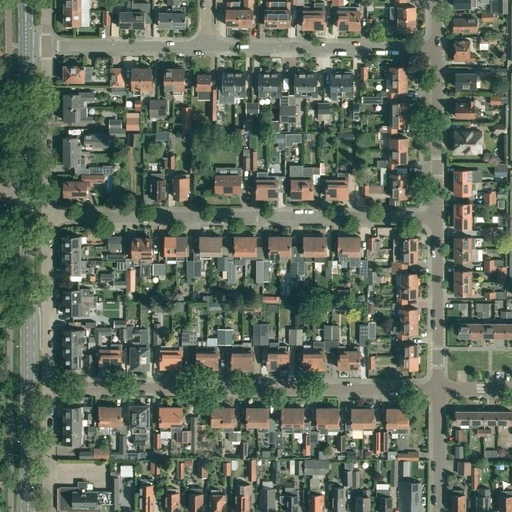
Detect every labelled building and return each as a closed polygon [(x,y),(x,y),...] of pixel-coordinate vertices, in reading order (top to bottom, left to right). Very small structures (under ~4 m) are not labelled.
[(64,0),(65,11),(81,11),(90,11),(90,0),(64,0)] [(173,11),(172,27),(185,27),(185,26),(188,26),(188,16),(185,16),(185,7),(180,7),(180,0),(172,0),(173,5),(173,7),(173,11)] [(244,0),(245,9),(241,9),(241,2),(239,2),(239,25),(241,25),(241,28),(248,28),(248,25),(253,25),(253,9),(253,10),(252,0),(244,0)] [(399,7),(399,19),(415,19),(415,7),(405,7),(405,0),(395,0),(395,7),(399,7)] [(498,0),(499,13),(508,13),(508,0),(498,0)] [(278,26),(278,4),(278,1),(267,1),(267,10),(266,10),(266,26),(270,26),(270,28),(277,28),(277,26),(278,26)] [(278,1),(278,4),(278,26),(279,26),(279,28),(286,28),(286,26),(291,26),(291,10),(290,10),(290,2),(278,1)] [(239,25),(239,2),(228,2),(228,9),(227,9),(227,25),(231,25),(231,28),(239,28),(239,25)] [(325,3),(319,3),(315,3),(315,11),(315,28),(325,28),(325,3)] [(315,28),(315,11),(309,11),(309,7),(304,7),(304,28),(315,28)] [(349,28),(350,7),(339,7),(339,28),(349,28)] [(350,7),(349,28),(360,28),(360,7),(350,7)] [(90,11),(81,11),(65,11),(65,25),(66,25),(66,26),(72,26),(72,25),(82,25),(82,26),(90,26),(90,11)] [(172,27),(173,11),(167,11),(167,13),(159,13),(159,27),(172,27)] [(132,27),(133,12),(120,12),(120,27),(132,27)] [(133,12),(132,27),(145,27),(145,12),(133,12)] [(415,31),(415,19),(399,19),(399,31),(415,31)] [(455,24),(455,25),(455,31),(477,31),(477,24),(477,19),(455,19),(455,24)] [(455,41),(455,61),(475,61),(475,54),(470,54),(470,41),(455,41)] [(65,80),(84,81),(84,73),(92,73),(92,67),(65,66),(65,73),(63,73),(63,79),(65,79),(65,80)] [(144,69),(141,69),(141,95),(151,95),(151,89),(152,89),(152,69),(151,69),(150,67),(145,67),(144,69)] [(184,69),(183,69),(183,67),(177,67),(177,69),(174,69),(174,95),(184,95),(183,89),(184,89),(184,69)] [(386,79),(387,79),(407,79),(407,67),(391,67),(391,68),(385,68),(385,73),(386,73),(386,79)] [(124,69),(112,69),(112,86),(124,86),(124,69)] [(174,95),(174,69),(166,69),(166,89),(165,89),(165,99),(174,99),(174,95)] [(337,97),(342,97),(342,74),(341,74),(341,71),(334,71),(334,74),(332,74),(332,97),(332,100),(337,101),(337,97)] [(344,74),(342,74),(342,97),(353,97),(353,74),(351,74),(351,71),(344,71),(344,74)] [(296,97),(301,97),(306,97),(306,91),(307,74),(305,74),(304,72),(299,72),(298,74),(296,74),(296,97)] [(308,74),(307,74),(306,91),(312,91),(312,97),(317,97),(317,74),(315,74),(314,72),(309,72),(308,74)] [(199,89),(199,95),(199,99),(210,100),(210,89),(211,89),(211,75),(207,75),(206,73),(202,73),(201,75),(199,75),(199,82),(197,82),(197,89),(199,89)] [(455,81),(455,86),(457,86),(457,87),(477,87),(477,81),(479,81),(480,75),(477,75),(477,73),(457,73),(457,81),(455,81)] [(235,94),(235,74),(224,74),(224,88),(222,88),(222,97),(229,97),(229,94),(235,94)] [(246,74),(235,74),(235,94),(235,97),(246,97),(246,74)] [(266,97),(271,97),(271,74),(260,74),(260,97),(266,97)] [(271,74),(271,97),(276,97),(282,97),(282,74),(271,74)] [(387,97),(397,97),(397,91),(407,91),(407,79),(387,79),(387,91),(381,91),(381,96),(383,96),(383,97),(387,97)] [(80,92),(80,94),(64,94),(65,108),(80,108),(87,108),(87,100),(95,100),(95,92),(80,92)] [(391,116),(407,115),(407,103),(397,103),(397,97),(387,97),(383,97),(383,103),(385,103),(385,109),(391,109),(391,114),(391,116)] [(158,121),(158,118),(158,100),(149,100),(149,118),(150,118),(150,121),(158,121)] [(167,100),(158,100),(158,118),(167,118),(167,100)] [(478,108),(475,108),(475,101),(468,101),(468,104),(457,104),(457,117),(478,117),(478,108)] [(247,103),(247,113),(247,122),(244,122),(244,134),(253,134),(253,114),(259,114),(259,103),(247,103)] [(280,105),(280,121),(280,123),(288,123),(288,105),(280,105)] [(80,108),(65,108),(65,121),(79,121),(79,122),(93,122),(93,116),(87,116),(87,108),(80,108)] [(127,113),(127,131),(139,131),(139,113),(127,113)] [(387,133),(397,133),(397,127),(407,126),(407,115),(391,116),(391,114),(387,114),(387,126),(383,127),(383,133),(387,133)] [(191,132),(191,116),(182,116),(182,132),(191,132)] [(110,120),(110,128),(122,128),(122,119),(110,120)] [(494,134),(507,134),(507,124),(494,124),(494,134)] [(119,128),(109,129),(109,137),(120,136),(119,128)] [(482,131),(455,131),(455,152),(482,151),(482,131)] [(129,133),(129,144),(140,145),(140,133),(129,133)] [(270,142),(278,142),(284,142),(285,142),(285,133),(270,133),(270,142)] [(397,133),(387,133),(387,138),(391,138),(391,150),(407,150),(407,138),(397,138),(397,133)] [(65,152),(81,151),(81,145),(85,145),(85,146),(108,146),(108,135),(85,134),(85,135),(80,135),(80,138),(65,137),(65,152)] [(407,162),(407,150),(391,150),(386,150),(386,162),(384,161),(378,161),(378,168),(381,168),(397,168),(397,162),(407,162)] [(81,151),(65,152),(65,165),(75,165),(75,168),(86,168),(86,158),(81,158),(81,151)] [(494,165),(494,176),(495,176),(494,182),(507,182),(507,176),(507,165),(494,165)] [(302,197),(303,197),(303,180),(303,176),(303,166),(291,166),(291,180),(292,180),(292,197),(293,197),(293,200),(302,200),(302,197)] [(397,174),(397,168),(381,168),(381,186),(383,186),(407,185),(407,174),(397,174)] [(455,170),(455,182),(477,182),(477,177),(479,177),(479,171),(471,171),(471,170),(455,170)] [(267,197),(268,197),(268,176),(268,172),(257,172),(257,197),(258,197),(258,200),(267,200),(267,197)] [(338,173),(338,180),(338,197),(349,197),(349,173),(338,173)] [(152,197),(153,197),(153,199),(159,199),(159,197),(165,197),(165,180),(164,180),(164,174),(152,174),(152,180),(150,180),(150,189),(152,189),(152,197)] [(175,198),(179,198),(180,199),(184,199),(185,198),(187,198),(187,191),(188,191),(188,174),(182,174),(182,178),(175,178),(175,184),(175,198)] [(90,188),(90,182),(104,182),(104,175),(83,175),(83,182),(65,181),(65,195),(81,195),(81,199),(86,199),(86,188),(90,188)] [(216,182),(215,183),(215,187),(217,188),(217,191),(225,191),(225,193),(233,193),(233,191),(241,191),(241,176),(216,175),(216,178),(216,180),(216,182)] [(278,176),(268,176),(268,197),(268,200),(277,200),(277,197),(278,197),(278,176)] [(303,176),(303,180),(303,197),(313,197),(313,176),(308,176),(303,176)] [(327,197),(338,197),(338,180),(328,180),(327,197)] [(482,182),(477,182),(455,182),(455,194),(471,195),(471,194),(473,194),(473,190),(477,190),(477,189),(482,189),(482,182)] [(407,198),(407,185),(383,186),(383,193),(392,193),(392,197),(407,198)] [(485,193),(485,199),(497,199),(497,193),(495,193),(495,191),(489,191),(489,193),(485,193)] [(455,216),(471,216),(471,204),(455,204),(455,216)] [(471,228),(471,216),(455,216),(455,228),(471,228)] [(201,237),(201,258),(211,258),(211,254),(211,237),(210,237),(210,234),(202,234),(202,237),(201,237)] [(316,237),(315,237),(315,261),(326,261),(326,237),(324,237),(324,234),(316,234),(316,237)] [(236,260),(236,265),(246,265),(246,259),(246,237),(245,237),(245,235),(237,235),(237,237),(236,237),(235,260),(236,260)] [(256,237),(255,237),(255,235),(247,235),(247,237),(246,237),(246,259),(256,259),(256,237)] [(64,249),(80,248),(80,243),(82,243),(82,236),(64,236),(64,249)] [(145,236),(145,238),(143,238),(143,264),(141,264),(141,277),(147,277),(147,264),(151,264),(151,258),(152,258),(152,238),(151,238),(151,236),(145,236)] [(177,260),(177,237),(166,237),(166,260),(177,260)] [(177,260),(187,261),(187,237),(177,237),(177,260)] [(222,237),(211,237),(211,254),(222,254),(222,237)] [(281,259),(281,237),(270,237),(270,254),(270,259),(281,259)] [(281,237),(281,259),(281,262),(288,262),(288,260),(291,259),(291,254),(291,237),(281,237)] [(315,261),(315,237),(305,237),(305,254),(308,254),(308,261),(315,261)] [(340,237),(339,255),(339,261),(350,261),(350,237),(340,237)] [(360,237),(350,237),(350,261),(356,261),(355,254),(360,255),(360,237)] [(455,237),(455,249),(471,249),(475,249),(475,237),(471,238),(471,237),(455,237)] [(143,238),(133,238),(133,258),(134,258),(134,264),(135,264),(141,264),(143,264),(143,238)] [(401,250),(417,250),(417,238),(401,238),(401,239),(396,238),(396,244),(401,244),(401,250)] [(64,261),(80,260),(80,255),(82,255),(82,248),(80,248),(64,249),(64,261)] [(475,249),(471,249),(455,249),(455,261),(471,261),(479,261),(478,249),(475,249)] [(397,268),(407,268),(407,262),(417,262),(417,250),(401,250),(401,262),(391,262),(391,268),(397,268)] [(228,270),(228,260),(228,256),(218,256),(218,270),(228,270)] [(80,260),(64,261),(64,273),(80,273),(80,272),(91,272),(91,270),(91,267),(82,267),(82,260),(80,260)] [(228,260),(228,270),(228,280),(236,280),(236,265),(236,260),(235,260),(228,260)] [(507,266),(498,266),(498,282),(507,282),(507,266)] [(401,285),(417,285),(417,273),(407,273),(407,268),(397,268),(391,268),(392,274),(401,274),(401,285)] [(135,270),(128,270),(127,270),(127,290),(135,290),(135,270)] [(455,270),(455,282),(471,282),(471,270),(455,270)] [(471,282),(455,282),(455,295),(471,295),(471,282)] [(417,285),(401,285),(401,297),(397,297),(397,303),(407,303),(407,297),(417,297),(417,285)] [(94,302),(94,296),(94,294),(89,294),(89,289),(82,289),(64,289),(65,302),(94,302)] [(298,303),(314,303),(314,296),(309,296),(309,295),(307,295),(307,296),(303,296),(303,294),(298,294),(298,303)] [(94,307),(94,302),(65,302),(65,314),(73,314),(73,316),(82,316),(82,307),(94,307)] [(244,311),(260,311),(260,303),(244,302),(244,311)] [(401,309),(402,321),(417,321),(417,309),(407,309),(407,303),(397,303),(397,309),(401,309)] [(417,325),(417,321),(402,321),(402,327),(394,327),(394,333),(397,333),(397,338),(407,339),(407,332),(417,333),(417,325)] [(472,337),(472,323),(460,323),(460,337),(472,337)] [(472,323),(472,337),(483,337),(483,323),(472,323)] [(483,323),(483,337),(495,337),(495,323),(483,323)] [(495,337),(507,337),(507,323),(495,323),(495,337)] [(65,342),(81,343),(87,343),(86,330),(81,330),(65,330),(65,342)] [(407,344),(407,339),(397,338),(397,356),(402,356),(417,356),(417,344),(407,344)] [(314,345),(314,347),(314,368),(324,368),(324,347),(325,345),(325,341),(314,341),(314,345)] [(81,343),(65,342),(65,354),(81,354),(82,354),(82,348),(81,348),(81,343)] [(140,368),(140,342),(133,342),(132,348),(132,368),(140,368)] [(140,342),(140,368),(149,368),(149,348),(148,348),(148,342),(140,342)] [(243,368),(244,368),(244,370),(252,371),(252,368),(253,368),(253,347),(251,347),(251,342),(243,342),(243,344),(243,368)] [(172,368),(172,343),(166,343),(166,346),(161,346),(161,368),(172,368)] [(172,343),(172,368),(182,368),(182,346),(178,346),(178,344),(172,343)] [(278,368),(278,346),(278,343),(270,343),(270,347),(268,346),(268,368),(269,368),(269,370),(278,371),(278,368)] [(117,350),(111,350),(111,367),(122,367),(122,344),(117,344),(117,350)] [(243,368),(243,344),(235,344),(235,346),(232,346),(232,368),(243,368)] [(101,367),(111,367),(111,350),(109,350),(109,345),(101,345),(101,367)] [(314,368),(314,347),(314,345),(304,345),(304,351),(303,351),(303,368),(304,368),(304,371),(314,371),(314,368)] [(197,368),(207,368),(207,346),(197,346),(197,368)] [(218,346),(207,346),(207,368),(218,368),(218,346)] [(289,346),(278,346),(278,368),(279,368),(279,371),(288,371),(288,368),(289,368),(289,346)] [(339,368),(350,368),(350,351),(345,351),(345,346),(339,346),(339,351),(339,368)] [(350,351),(350,368),(360,369),(360,346),(355,346),(355,351),(350,351)] [(81,354),(65,354),(65,367),(82,366),(83,360),(81,360),(81,354)] [(402,356),(402,368),(417,368),(417,356),(402,356)] [(65,419),(81,418),(81,414),(83,414),(83,407),(65,407),(65,419)] [(111,431),(111,407),(100,407),(100,430),(105,430),(105,433),(111,433),(111,431)] [(111,407),(111,431),(121,431),(121,407),(111,407)] [(140,446),(140,440),(140,433),(140,407),(132,407),(132,426),(133,426),(133,433),(136,433),(136,439),(134,439),(134,446),(140,446)] [(140,407),(140,433),(147,433),(147,427),(148,427),(148,407),(140,407)] [(161,432),(171,432),(171,408),(161,408),(161,432)] [(171,408),(171,432),(178,432),(178,442),(189,442),(189,431),(182,431),(182,409),(182,408),(171,408)] [(223,431),(223,408),(213,408),(212,425),(212,434),(223,434),(223,431)] [(240,431),(233,431),(233,429),(233,408),(223,408),(223,431),(229,431),(228,437),(230,437),(230,441),(240,442),(240,431)] [(258,425),(258,408),(248,408),(248,425),(258,425)] [(258,431),(264,431),(264,437),(268,437),(268,442),(275,442),(275,431),(268,431),(268,408),(258,408),(258,425),(258,431)] [(293,432),(293,408),(283,408),(283,426),(283,432),(293,432)] [(303,426),(303,422),(303,408),(293,408),(293,432),(303,432),(303,431),(303,426)] [(328,434),(328,431),(328,426),(328,408),(318,408),(318,426),(317,430),(320,430),(320,434),(328,434)] [(338,409),(328,408),(328,426),(328,431),(338,431),(338,426),(338,409)] [(352,430),(363,430),(363,409),(352,409),(352,430)] [(363,409),(363,430),(373,430),(373,409),(363,409)] [(391,433),(397,433),(398,409),(391,409),(388,409),(388,431),(390,430),(391,430),(391,433)] [(408,409),(398,409),(397,433),(408,433),(408,426),(408,409)] [(511,410),(499,411),(499,423),(511,423),(511,410)] [(456,423),(470,423),(470,411),(456,411),(456,423)] [(478,423),(484,423),(484,411),(470,411),(470,423),(470,427),(478,427),(478,423)] [(484,423),(499,423),(499,411),(484,411),(484,423)] [(81,418),(65,419),(65,431),(84,431),(84,426),(83,426),(83,418),(81,418)] [(456,430),(456,442),(467,442),(467,435),(463,435),(463,430),(456,430)] [(84,431),(65,431),(65,443),(83,443),(83,436),(84,436),(84,431)] [(338,434),(338,450),(346,450),(346,434),(338,434)] [(275,438),(275,449),(281,449),(284,449),(284,438),(275,438)] [(94,447),(94,459),(109,459),(109,448),(104,448),(104,447),(94,447)] [(155,458),(164,458),(164,450),(161,450),(161,449),(155,449),(155,458)] [(256,459),(248,459),(248,480),(256,480),(256,459)] [(295,460),(295,474),(303,474),(303,460),(295,460)] [(304,473),(313,473),(324,473),(329,474),(329,460),(305,460),(304,473)] [(408,475),(409,460),(399,460),(398,475),(408,475)] [(197,461),(197,478),(208,478),(208,461),(197,461)] [(470,462),(458,462),(458,474),(470,473),(470,462)] [(344,485),(352,485),(352,471),(344,471),(344,485)] [(111,490),(113,490),(120,490),(120,477),(111,477),(111,490)] [(320,478),(310,478),(310,482),(310,494),(310,496),(308,498),(308,501),(310,502),(309,511),(322,511),(322,504),(324,504),(324,495),(323,495),(323,489),(320,489),(320,482),(320,478)] [(78,481),(78,488),(60,487),(60,511),(101,511),(101,505),(111,505),(111,509),(120,509),(120,490),(113,490),(111,490),(111,492),(87,492),(87,488),(88,488),(88,481),(78,481)] [(282,504),(287,504),(287,511),(297,511),(298,490),(294,490),(294,482),(286,482),(286,496),(280,496),(280,502),(282,504)] [(400,482),(400,488),(400,503),(406,503),(406,511),(420,511),(420,493),(421,482),(400,482)] [(148,510),(153,510),(153,485),(141,485),(141,510),(142,510),(143,511),(147,511),(148,510)] [(236,510),(237,510),(237,511),(243,511),(243,510),(248,510),(248,503),(251,503),(251,485),(238,485),(238,489),(238,495),(236,495),(236,510)] [(343,511),(344,497),(344,487),(333,487),(333,497),(332,511),(343,511)] [(190,510),(192,510),(193,511),(196,511),(197,510),(203,510),(203,494),(202,493),(202,490),(202,489),(198,489),(198,488),(189,488),(189,494),(190,494),(190,510)] [(478,495),(478,511),(490,511),(490,495),(490,488),(479,488),(479,495),(478,495)] [(166,510),(167,510),(167,511),(173,511),(173,510),(179,510),(179,493),(177,493),(177,489),(167,489),(166,510)] [(211,510),(218,510),(219,511),(224,511),(225,510),(226,495),(219,495),(219,489),(211,489),(211,495),(211,510)] [(262,489),(261,511),(274,511),(275,489),(262,489)] [(380,497),(379,511),(392,511),(392,497),(390,497),(390,489),(383,489),(383,497),(380,497)] [(358,497),(357,511),(370,511),(370,497),(369,490),(364,490),(364,497),(358,497)] [(453,495),(452,495),(452,511),(454,511),(453,511),(459,511),(460,511),(465,511),(465,495),(464,495),(464,490),(453,490),(453,495)] [(500,496),(500,511),(503,511),(502,511),(508,511),(509,511),(511,511),(511,496),(511,491),(501,491),(501,496),(500,496)]
